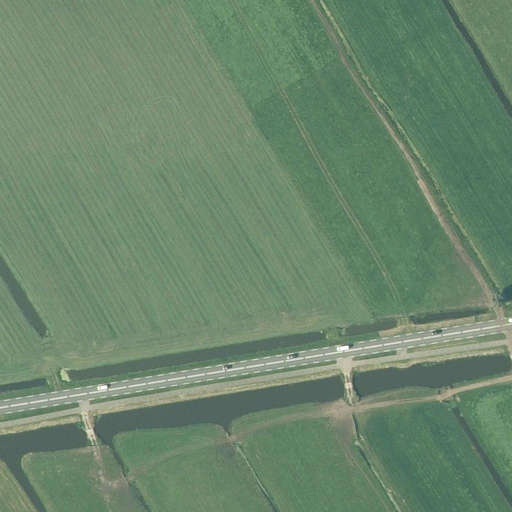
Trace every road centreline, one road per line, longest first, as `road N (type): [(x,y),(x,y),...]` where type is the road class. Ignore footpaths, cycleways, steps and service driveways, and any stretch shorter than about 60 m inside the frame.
road 1 (track): [(511,379),(253,426),(222,444),(164,452),(120,487),(105,479),(82,394)]
road 2 (secondary): [(0,408),(511,325)]
road 3 (track): [(511,345),(508,325),(354,81)]
road 4 (track): [(421,399),(488,511)]
